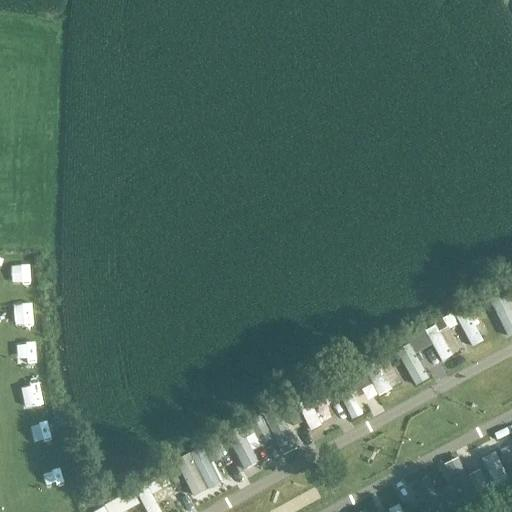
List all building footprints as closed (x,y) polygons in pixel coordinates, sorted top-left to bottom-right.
[(511,325),(511,320),(499,288),(488,292),(503,329),(511,325)] [(454,316),(471,347),(481,341),(465,310),(454,316)] [(423,331),(440,362),(451,356),(434,326),(423,331)] [(405,342),(394,348),(410,378),(420,373),(405,342)] [(390,389),(373,357),(360,364),(377,396),(390,389)] [(329,380),(346,413),(357,407),(340,374),(329,380)] [(511,378),(502,384),(511,400),(511,378)] [(320,426),(305,395),(294,401),(309,431),(320,426)] [(263,418),(280,450),(291,444),(274,413),(263,418)] [(425,433),(436,428),(431,416),(419,421),(425,433)] [(224,434),(243,470),(257,463),(238,426),(224,434)] [(397,444),(405,460),(423,450),(414,434),(397,444)] [(184,476),(212,464),(202,440),(174,452),(184,476)] [(355,486),(383,471),(372,450),(344,465),(355,486)] [(481,460),(498,494),(511,487),(494,454),(481,460)] [(109,488),(119,511),(134,511),(165,499),(152,469),(109,488)] [(451,475),(466,507),(478,501),(462,470),(451,475)] [(443,511),(430,485),(419,491),(429,511),(443,511)]
